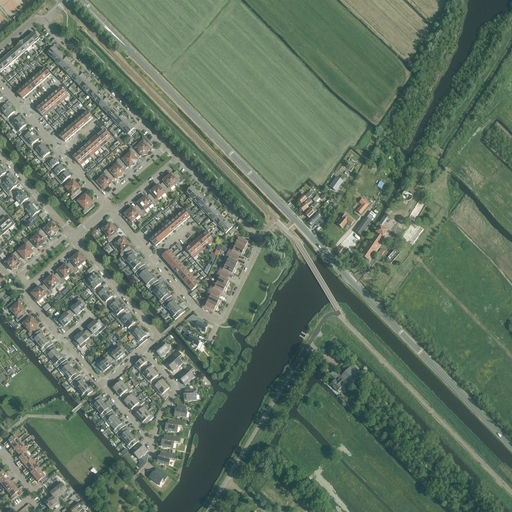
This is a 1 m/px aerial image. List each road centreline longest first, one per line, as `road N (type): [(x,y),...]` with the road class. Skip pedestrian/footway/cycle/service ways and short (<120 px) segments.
road 1 (tertiary): [(511,447),(132,52)]
road 2 (unclassified): [(208,511),(320,323)]
road 3 (unclassified): [(217,322),(262,241),(178,156)]
road 4 (residential): [(167,146),(46,20)]
road 5 (unclassified): [(144,350),(157,337),(78,243)]
